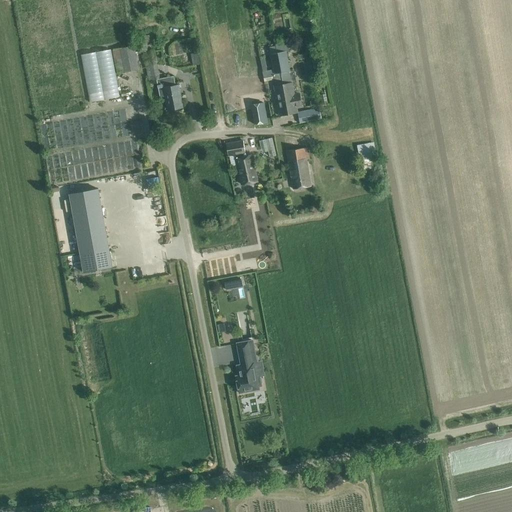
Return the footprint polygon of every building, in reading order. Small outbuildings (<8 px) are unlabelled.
[(276,45),(278,54),(279,53),(283,72),(281,73),(284,85),(292,83),(292,82),(291,82),(289,71),(289,70),(285,50),(287,50),(286,43),(276,45)] [(274,86),(277,101),(295,98),(294,95),(292,83),(284,85),(281,73),(283,72),(279,53),(278,54),(276,45),(269,47),(274,69),(263,71),(265,82),(274,80),(275,85),(274,86)] [(134,46),(114,49),(118,73),(139,69),(134,46)] [(120,97),(111,49),(81,55),(89,102),(120,97)] [(144,62),(149,79),(160,76),(156,59),(144,62)] [(161,79),(157,79),(158,87),(160,97),(165,96),(168,110),(183,108),(181,98),(179,85),(175,85),(174,76),(161,79)] [(295,98),(277,101),(280,116),(298,113),(296,103),(301,102),(300,94),(294,95),(295,98)] [(268,123),(266,113),(266,105),(253,106),(255,124),(268,123)] [(246,156),(245,153),(246,153),(243,140),(226,144),(228,156),(236,154),(237,157),(236,158),(242,184),(257,181),(251,154),(246,156)] [(349,142),(335,144),(337,159),(339,169),(354,166),(349,142)] [(357,145),(360,159),(358,159),(361,171),(374,168),(372,157),(377,156),(374,142),(357,145)] [(307,147),(287,150),(294,189),(310,186),(306,159),(309,159),(307,147)] [(113,201),(143,198),(140,172),(110,175),(113,201)] [(98,189),(69,194),(83,271),(112,265),(98,189)] [(165,211),(165,210),(164,207),(163,205),(161,204),(160,203),(157,203),(154,203),(152,204),(151,205),(150,208),(149,211),(150,214),(152,217),(155,218),(158,218),(160,218),(161,217),(163,216),(164,214),(165,211)] [(224,323),(217,324),(219,333),(226,332),(224,323)] [(257,376),(254,363),(257,362),(253,340),(237,343),(241,364),(237,365),(239,375),(236,376),(239,393),(259,389),(259,386),(261,385),(260,376),(257,376)]
